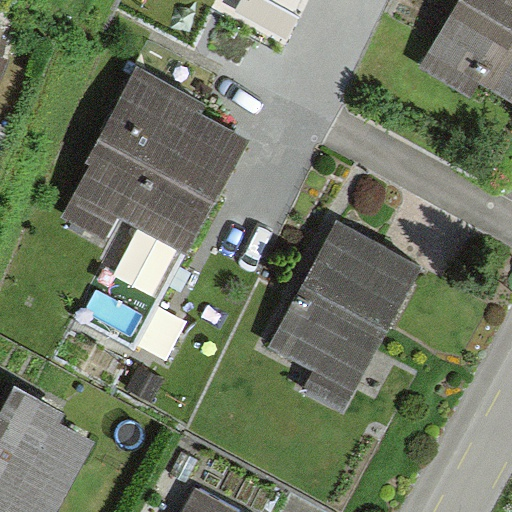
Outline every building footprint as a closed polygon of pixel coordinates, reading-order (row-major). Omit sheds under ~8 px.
[(511,0),(463,0),(430,59),(467,80),(476,64),(511,83),(511,0)] [(238,131),(142,82),(76,209),(104,224),(117,199),(184,234),(238,131)] [(417,264),(340,222),(278,336),(354,378),(417,264)] [(43,511),(85,437),(19,401),(0,435),(0,511),(43,511)] [(248,511),(200,486),(186,511),(248,511)]
